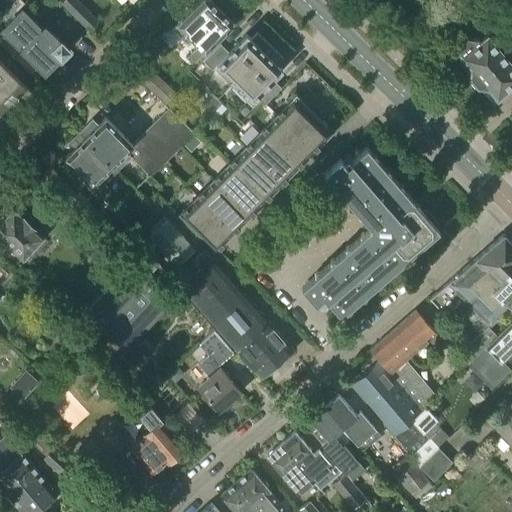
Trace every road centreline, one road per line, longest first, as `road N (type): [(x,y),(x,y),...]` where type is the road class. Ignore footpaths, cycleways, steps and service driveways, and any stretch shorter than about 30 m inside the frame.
road 1 (primary): [(511,206),(300,0)]
road 2 (residential): [(162,511),(345,351)]
road 3 (residential): [(0,160),(161,0)]
road 4 (residential): [(345,351),(511,206)]
road 5 (residential): [(345,351),(281,276),(342,222)]
